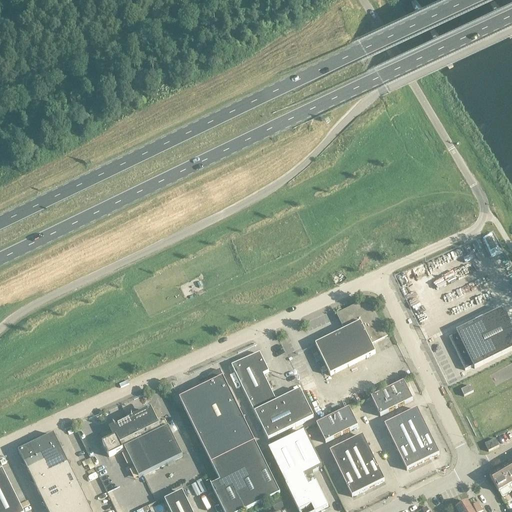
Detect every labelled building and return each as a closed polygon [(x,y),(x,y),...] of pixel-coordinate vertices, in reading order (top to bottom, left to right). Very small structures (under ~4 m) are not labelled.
[(375,354),(370,344),(374,342),(374,343),(385,337),(375,317),(374,314),(372,313),(371,311),(369,310),(368,309),(366,308),(363,308),(361,308),(359,308),(358,308),(355,308),(353,309),(339,316),(344,328),(344,327),(346,331),(315,346),(330,376),(375,354)] [(511,350),(511,331),(501,310),(456,333),(457,335),(449,339),(465,371),(473,367),(474,369),(511,350)] [(232,367),(241,386),(263,376),(269,373),(259,354),(232,367)] [(220,370),(210,375),(210,377),(209,381),(203,384),(204,388),(179,400),(220,482),(211,487),(223,511),(244,511),(280,495),(228,389),(228,388),(220,370)] [(277,403),(263,376),(241,386),(255,414),(277,403)] [(404,383),(388,391),(393,400),(408,392),(404,383)] [(473,392),(470,386),(461,391),(464,397),(473,392)] [(300,391),(277,403),(255,414),(268,441),(314,419),(300,391)] [(393,400),(388,391),(371,399),(376,408),(393,400)] [(413,401),(408,392),(393,400),(397,409),(413,401)] [(397,409),(393,400),(376,408),(380,417),(397,409)] [(349,410),(333,417),(337,427),(353,419),(349,410)] [(417,410),(400,418),(405,428),(422,420),(417,410)] [(151,412),(129,423),(142,440),(162,430),(160,425),(161,425),(160,424),(157,425),(151,412)] [(337,427),(333,417),(316,425),(321,434),(337,427)] [(405,428),(400,418),(384,426),(389,436),(405,428)] [(358,428),(353,419),(337,427),(342,436),(358,428)] [(426,428),(422,420),(405,428),(409,436),(426,428)] [(142,440),(129,423),(110,432),(111,433),(113,432),(115,438),(102,444),(109,458),(122,451),(124,454),(123,454),(123,455),(126,453),(139,478),(148,473),(141,459),(134,444),(142,440)] [(168,427),(162,430),(142,440),(134,444),(141,459),(175,442),(168,427)] [(342,436),(337,427),(321,434),(325,444),(342,436)] [(409,436),(405,428),(389,436),(393,444),(409,436)] [(431,439),(426,428),(409,436),(415,447),(424,443),(431,439)] [(322,468),(304,432),(268,450),(298,511),(321,511),(328,509),(320,493),(316,484),(309,487),(304,477),(322,468)] [(54,435),(36,444),(41,455),(59,446),(54,435)] [(415,447),(409,436),(393,444),(399,455),(406,451),(415,447)] [(362,437),(347,444),(351,453),(366,446),(362,437)] [(439,455),(431,439),(424,443),(432,459),(439,455)] [(488,452),(499,447),(496,441),(495,440),(485,445),(488,452)] [(183,457),(175,442),(141,459),(148,473),(183,457)] [(432,459),(424,443),(415,447),(422,463),(432,459)] [(41,455),(36,444),(18,453),(23,463),(41,455)] [(351,453),(347,444),(330,453),(334,461),(351,453)] [(64,456),(59,446),(41,455),(46,464),(64,456)] [(371,455),(366,446),(351,453),(355,462),(371,455)] [(422,463),(415,447),(406,451),(414,467),(422,463)] [(414,467),(406,451),(399,455),(407,471),(414,467)] [(355,462),(351,453),(334,461),(339,470),(355,462)] [(46,464),(41,455),(23,463),(28,473),(46,464)] [(375,464),(371,455),(355,462),(360,471),(368,467),(375,464)] [(69,466),(64,456),(46,464),(51,475),(69,466)] [(360,471),(355,462),(339,470),(343,479),(351,475),(360,471)] [(51,475),(46,464),(28,473),(33,483),(51,475)] [(384,482),(375,464),(368,467),(376,485),(384,482)] [(74,476),(69,466),(51,475),(56,485),(74,476)] [(511,491),(511,470),(509,466),(500,472),(511,492),(511,491)] [(376,485),(368,467),(360,471),(369,489),(376,485)] [(0,511),(22,511),(3,471),(0,472),(0,511)] [(369,489),(360,471),(351,475),(360,493),(369,489)] [(511,492),(500,472),(489,478),(502,498),(511,492)] [(56,485),(51,475),(33,483),(38,493),(56,485)] [(360,493),(351,475),(343,479),(352,498),(360,493)] [(79,486),(74,476),(56,485),(61,495),(79,486)] [(196,484),(191,486),(196,497),(201,494),(196,484)] [(61,495),(56,485),(38,493),(43,504),(61,495)] [(84,496),(79,486),(61,495),(66,505),(84,496)] [(191,511),(182,492),(164,501),(169,511),(191,511)] [(51,511),(66,505),(61,495),(43,504),(47,511),(51,511)] [(77,511),(89,507),(84,496),(66,505),(69,511),(77,511)] [(280,499),(272,503),(276,511),(284,508),(280,499)] [(472,511),(467,502),(452,511),(472,511)]
